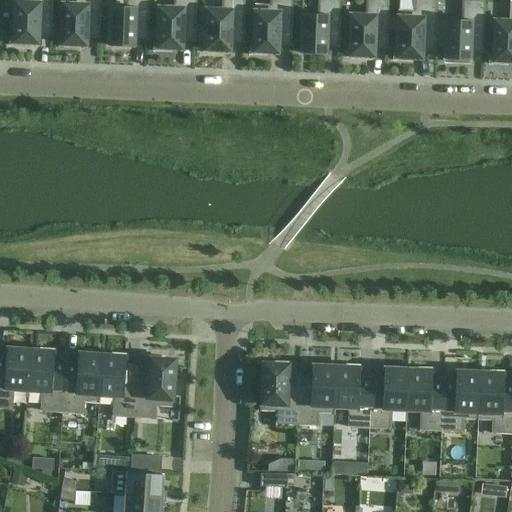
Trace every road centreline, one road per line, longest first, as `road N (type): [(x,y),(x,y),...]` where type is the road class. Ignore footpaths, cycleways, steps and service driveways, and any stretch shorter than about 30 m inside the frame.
road 1 (residential): [(0,86),(511,104)]
road 2 (residential): [(511,322),(229,317)]
road 3 (residential): [(229,317),(0,298)]
road 4 (residential): [(211,511),(229,317)]
